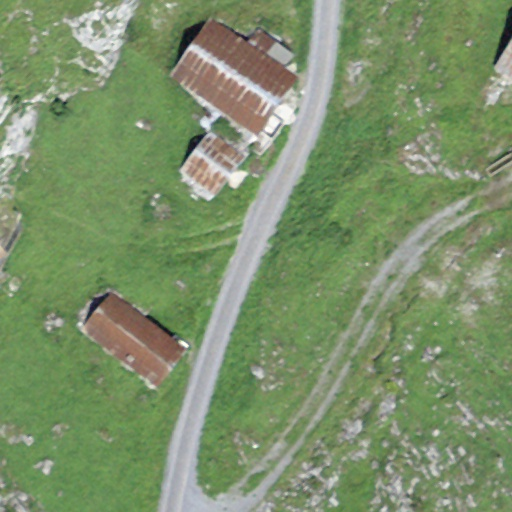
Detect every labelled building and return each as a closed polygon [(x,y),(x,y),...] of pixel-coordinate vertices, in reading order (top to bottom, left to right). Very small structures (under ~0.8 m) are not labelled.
[(212,23),(175,76),(265,139),(303,83),(285,70),(294,57),(259,32),(248,47),(212,23)] [(511,42),(495,69),(511,79),(511,42)] [(210,134),(180,173),(214,200),(245,161),(210,134)] [(0,270),(8,264),(0,253),(0,270)] [(114,294),(82,334),(156,394),(188,354),(114,294)]
